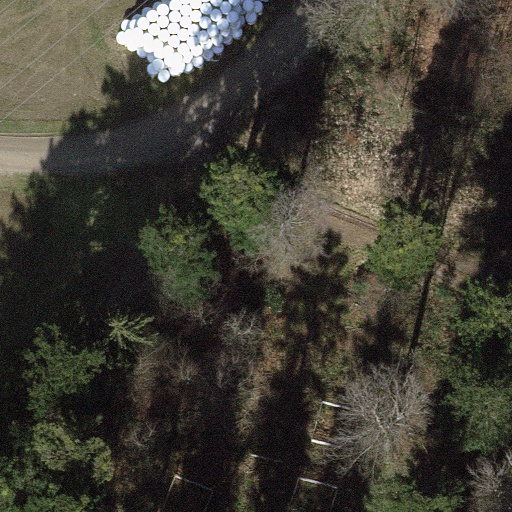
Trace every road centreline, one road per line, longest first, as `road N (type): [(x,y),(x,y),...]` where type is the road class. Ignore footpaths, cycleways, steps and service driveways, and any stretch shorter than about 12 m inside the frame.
road 1 (track): [(322,0),(246,78),(170,129),(63,158),(0,154)]
road 2 (track): [(194,115),(511,303)]
